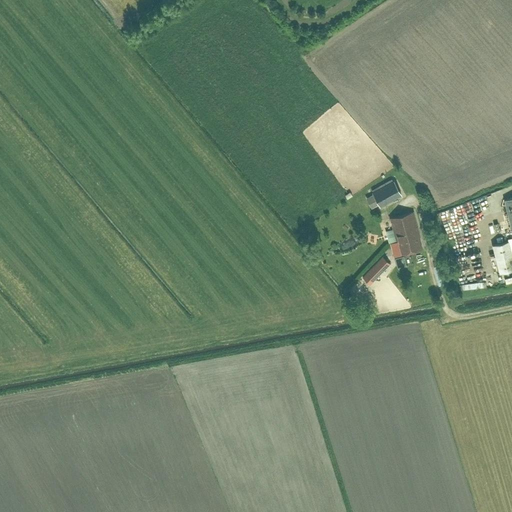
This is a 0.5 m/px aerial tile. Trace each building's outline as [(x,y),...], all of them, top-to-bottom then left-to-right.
[(393,181),(372,192),(380,206),(401,195),(393,181)] [(511,197),(504,200),(507,214),(509,223),(511,231),(511,233),(511,239),(492,245),(499,273),(511,269),(511,258),(511,256),(511,255),(511,197)] [(387,237),(417,229),(413,212),(389,218),(392,229),(385,231),(387,237)] [(452,231),(454,242),(476,238),(474,230),(470,231),(469,227),(452,231)] [(417,229),(387,237),(389,243),(396,242),(399,254),(420,249),(417,237),(419,236),(417,229)] [(389,264),(382,256),(362,276),(369,284),(389,264)]
